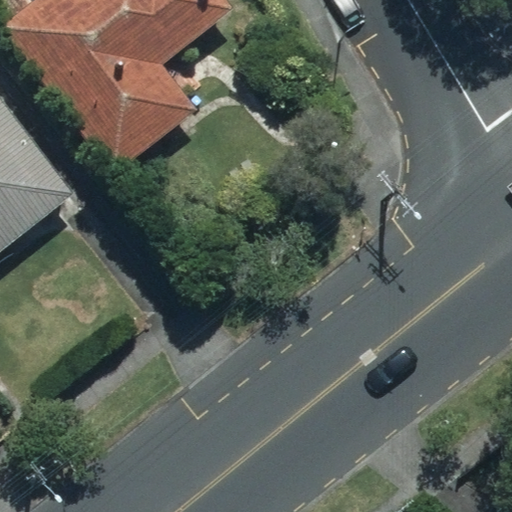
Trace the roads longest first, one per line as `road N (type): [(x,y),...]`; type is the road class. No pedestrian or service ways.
road 1 (primary): [(511,235),(175,511)]
road 2 (residential): [(406,0),(511,167)]
